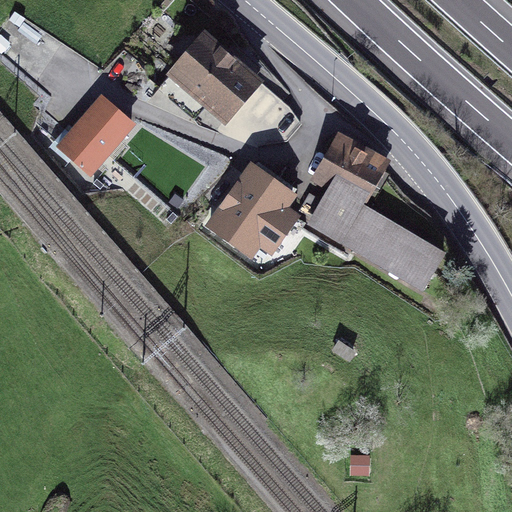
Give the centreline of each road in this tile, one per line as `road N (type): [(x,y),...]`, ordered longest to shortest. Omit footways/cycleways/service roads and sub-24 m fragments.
road 1 (primary): [(511,299),(424,166),(243,0)]
road 2 (motorway): [(354,0),(511,140)]
